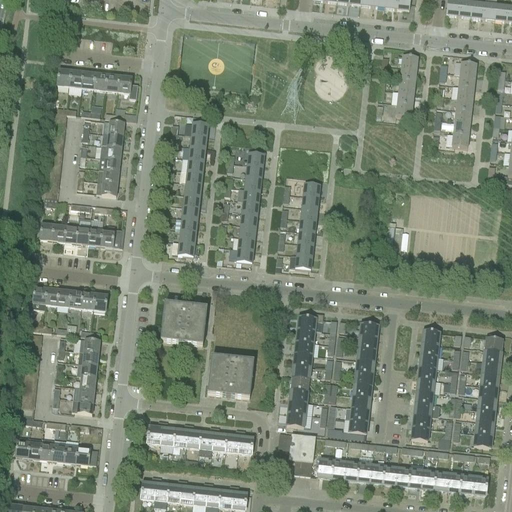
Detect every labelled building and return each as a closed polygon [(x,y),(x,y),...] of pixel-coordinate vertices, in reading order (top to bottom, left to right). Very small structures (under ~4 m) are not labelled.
[(349,0),(348,8),(360,9),(361,0),(349,0)] [(361,0),(360,9),(372,11),(373,0),(361,0)] [(373,0),(372,11),(384,12),(385,0),(373,0)] [(385,0),(384,12),(396,13),(397,0),(385,0)] [(397,0),(396,13),(408,15),(409,0),(397,0)] [(460,0),(460,5),(458,20),(470,22),(471,7),(472,0),(460,0)] [(446,19),(458,20),(460,5),(447,4),(446,19)] [(470,22),(481,23),(483,8),(471,7),(470,22)] [(481,23),(494,24),(495,9),(483,8),(481,23)] [(494,24),(505,26),(507,11),(495,9),(494,24)] [(402,60),(400,73),(415,74),(417,62),(402,60)] [(460,67),(459,79),(474,81),(475,68),(460,67)] [(400,73),(399,84),(414,86),(415,74),(400,73)] [(56,89),(69,90),(70,75),(58,74),(56,89)] [(69,90),(81,92),(83,77),(70,75),(69,90)] [(81,92),(93,93),(95,78),(83,77),(81,92)] [(93,93),(105,95),(107,79),(95,78),(93,93)] [(105,95),(117,96),(119,81),(107,79),(105,95)] [(459,79),(458,91),(473,93),(474,81),(459,79)] [(119,81),(117,96),(130,97),(129,103),(136,104),(138,89),(131,88),(131,82),(119,81)] [(399,84),(398,96),(413,98),(414,86),(399,84)] [(458,91),(456,103),(471,105),(473,93),(458,91)] [(496,98),(495,107),(501,108),(502,99),(504,99),(505,96),(497,95),(496,98)] [(398,96),(396,108),(411,110),(413,98),(398,96)] [(456,103),(455,115),(470,117),(471,105),(456,103)] [(411,110),(396,108),(395,120),(410,122),(411,110)] [(455,115),(454,127),(469,128),(470,117),(455,115)] [(124,119),(123,124),(132,125),(136,126),(136,120),(136,119),(137,118),(124,117),(124,118),(124,119)] [(104,125),(102,138),(122,140),(123,128),(124,128),(104,125)] [(84,126),(83,135),(86,135),(86,136),(88,137),(92,137),(92,133),(89,133),(90,127),(84,126)] [(192,127),(190,139),(206,141),(207,129),(192,127)] [(454,127),(452,139),(467,140),(469,128),(454,127)] [(102,138),(101,150),(121,152),(120,152),(122,140),(102,138)] [(190,139),(189,151),(204,153),(206,141),(190,139)] [(447,142),(446,150),(451,150),(452,151),(466,152),(467,140),(452,139),(452,143),(447,142)] [(101,150),(99,162),(120,164),(119,164),(120,152),(121,152),(101,150)] [(189,151),(188,163),(203,165),(204,153),(189,151)] [(243,165),(242,169),(247,169),(262,171),(263,160),(248,158),(247,165),(243,165)] [(99,162),(98,174),(118,176),(119,164),(120,164),(99,162)] [(188,163),(186,175),(202,177),(203,165),(188,163)] [(247,169),(245,182),(260,183),(262,171),(247,169)] [(98,174),(97,186),(117,188),(116,188),(118,176),(98,174)] [(186,175),(185,187),(200,189),(202,177),(186,175)] [(245,182),(244,194),(259,195),(260,183),(245,182)] [(117,188),(97,186),(95,198),(116,200),(115,200),(116,188),(117,188)] [(185,187),(184,199),(199,201),(200,189),(185,187)] [(304,188),(303,200),(317,202),(319,189),(304,188)] [(237,205),(242,206),(258,208),(259,195),(244,194),(238,193),(237,205)] [(184,199),(182,211),(198,213),(199,201),(184,199)] [(303,200),(301,212),(316,214),(317,202),(303,200)] [(242,206),(241,218),(256,220),(258,208),(242,206)] [(182,211),(181,223),(196,225),(198,213),(182,211)] [(301,212),(300,224),(315,226),(316,214),(301,212)] [(241,218),(240,230),(255,231),(256,220),(241,218)] [(181,223),(180,235),(195,237),(196,225),(181,223)] [(300,224),(299,236),(313,238),(315,226),(300,224)] [(65,231),(63,246),(76,247),(77,232),(78,228),(78,226),(66,225),(65,231)] [(39,243),(51,245),(53,229),(41,228),(39,243)] [(76,247),(88,249),(90,230),(78,228),(77,232),(76,247)] [(51,245),(63,246),(65,231),(53,229),(51,245)] [(88,249),(100,250),(101,235),(102,231),(90,230),(88,249)] [(240,230),(238,242),(254,243),(255,231),(240,230)] [(386,230),(383,258),(391,259),(391,256),(400,257),(402,232),(386,230)] [(101,235),(100,250),(112,251),(119,252),(121,234),(114,233),(114,236),(107,235),(107,232),(102,231),(101,235)] [(180,235),(178,247),(194,248),(195,237),(180,235)] [(299,236),(297,248),(312,250),(313,238),(299,236)] [(238,242),(237,254),(252,255),(254,243),(238,242)] [(194,248),(178,247),(177,259),(192,261),(194,248)] [(297,248),(296,260),(311,262),(312,250),(297,248)] [(252,255),(237,254),(236,266),(251,267),(252,255)] [(311,262),(296,260),(295,272),(309,274),(311,262)] [(44,314),(44,308),(46,293),(34,291),(31,313),(44,314)] [(46,293),(44,308),(56,310),(58,294),(46,293)] [(56,310),(68,311),(70,296),(58,294),(56,310)] [(68,311),(80,312),(82,297),(70,296),(68,311)] [(80,312),(92,314),(94,298),(82,297),(80,312)] [(94,298),(92,314),(105,315),(107,300),(94,298)] [(206,313),(165,309),(164,309),(160,346),(202,351),(206,313)] [(298,321),(297,333),(314,335),(321,335),(322,326),(322,324),(322,318),(306,317),(305,322),(298,321)] [(360,328),(359,340),(376,342),(377,330),(360,328)] [(297,333),(295,345),(312,347),(314,335),(297,333)] [(423,335),(421,347),(438,349),(439,337),(423,335)] [(359,340),(357,352),(375,354),(376,342),(359,340)] [(485,342),(484,354),(501,356),(502,344),(485,342)] [(81,343),(79,355),(98,358),(98,357),(97,357),(99,346),(81,343)] [(295,345),(294,357),(311,359),(312,347),(295,345)] [(421,347),(420,359),(436,361),(438,349),(421,347)] [(357,352),(356,364),(373,366),(375,354),(357,352)] [(484,354),(482,366),(499,368),(501,356),(484,354)] [(79,355),(78,368),(97,370),(97,369),(96,369),(97,358),(98,358),(79,355)] [(294,357),(293,369),(310,371),(311,359),(294,357)] [(420,359),(419,371),(435,373),(436,361),(420,359)] [(211,362),(206,399),(248,403),(253,366),(211,362)] [(356,364),(355,376),(372,378),(373,366),(356,364)] [(482,366),(481,378),(498,380),(499,368),(482,366)] [(81,380),(95,382),(95,381),(96,370),(97,370),(78,368),(77,379),(81,380)] [(293,369),(291,381),(308,383),(310,371),(293,369)] [(419,371),(417,383),(434,385),(435,373),(419,371)] [(355,376),(353,388),(371,390),(372,378),(355,376)] [(481,378),(480,390),(497,392),(498,380),(481,378)] [(81,380),(80,392),(94,394),(94,393),(93,393),(95,382),(81,380)] [(291,381),(290,393),(307,395),(308,383),(291,381)] [(417,383),(416,395),(432,397),(434,385),(417,383)] [(353,388),(352,400),(369,402),(371,390),(353,388)] [(480,390),(478,402),(495,404),(497,392),(480,390)] [(74,392),(73,403),(92,406),(93,394),(94,394),(80,392),(80,393),(74,392)] [(290,393),(289,405),(306,407),(307,395),(290,393)] [(416,395),(415,407),(431,409),(432,397),(416,395)] [(352,400),(351,412),(368,414),(369,402),(352,400)] [(478,402),(477,414),(494,416),(495,404),(478,402)] [(92,406),(73,403),(71,416),(91,418),(92,406)] [(289,405),(287,417),(304,419),(311,420),(312,408),(306,407),(289,405)] [(415,407),(413,419),(430,421),(438,422),(439,410),(431,409),(415,407)] [(351,412),(349,424),(367,426),(368,414),(351,412)] [(477,414),(476,426),(493,428),(494,416),(477,414)] [(287,417),(286,430),(296,431),(303,432),(303,430),(310,431),(311,420),(304,419),(287,417)] [(14,424),(12,438),(17,439),(21,437),(21,432),(19,429),(20,420),(15,419),(15,424),(14,424)] [(32,421),(20,419),(20,420),(22,422),(21,428),(30,429),(30,426),(32,426),(32,423),(32,421)] [(413,419),(412,431),(428,433),(430,421),(413,419)] [(349,424),(348,436),(365,438),(367,426),(349,424)] [(146,447),(160,448),(162,426),(158,425),(157,432),(148,431),(146,447)] [(160,448),(173,450),(174,434),(166,433),(167,426),(162,426),(160,448)] [(476,426),(474,438),(491,440),(493,428),(476,426)] [(173,450),(186,451),(188,429),(183,428),(183,435),(174,434),(173,450)] [(186,451),(199,453),(200,437),(192,436),(193,429),(188,429),(186,451)] [(199,453),(211,454),(214,431),(209,431),(209,438),(200,437),(199,453)] [(211,454),(224,455),(226,439),(218,438),(218,432),(214,431),(211,454)] [(428,433),(412,431),(411,443),(427,445),(428,433)] [(224,455),(237,457),(240,434),(235,434),(235,440),(226,439),(224,455)] [(240,434),(237,457),(251,458),(252,442),(244,441),(244,435),(240,434)] [(438,443),(437,452),(448,453),(450,435),(444,434),(444,438),(438,443)] [(341,435),(340,442),(355,443),(364,445),(365,444),(365,438),(348,436),(341,435)] [(300,465),(306,466),(311,467),(314,441),(291,438),(291,444),(290,450),(289,455),(289,461),(289,464),(294,465),(300,465)] [(491,440),(474,438),(473,450),(490,452),(491,440)] [(15,461),(27,463),(29,443),(17,441),(15,461)] [(27,463),(39,464),(41,444),(29,443),(27,463)] [(41,444),(39,464),(51,465),(53,450),(53,445),(41,444)] [(53,450),(51,465),(63,467),(65,451),(66,445),(54,444),(53,445),(53,450)] [(65,451),(63,467),(75,468),(77,452),(78,446),(66,444),(66,445),(65,451)] [(89,454),(77,452),(75,468),(88,469),(95,470),(96,470),(97,455),(89,454)] [(358,468),(356,484),(369,486),(371,469),(371,462),(359,460),(358,468)] [(317,480),(331,481),(333,465),(319,463),(317,480)] [(331,481),(343,483),(345,466),(333,465),(331,481)] [(343,483),(356,484),(358,468),(345,466),(343,483)] [(369,486),(382,487),(383,471),(371,469),(369,486)] [(382,487),(395,488),(397,472),(383,471),(382,487)] [(395,488),(408,490),(410,474),(397,472),(395,488)] [(408,490),(421,491),(423,475),(410,474),(408,490)] [(421,491),(434,493),(436,476),(423,475),(421,491)] [(434,493),(446,494),(448,478),(436,476),(434,493)] [(446,494),(459,496),(461,479),(448,478),(446,494)] [(459,496),(472,497),(474,481),(461,479),(459,496)] [(140,502),(154,504),(156,482),(152,481),(151,487),(142,486),(140,502)] [(474,481),(472,497),(485,498),(486,482),(474,481)] [(154,504),(167,505),(168,489),(160,488),(161,482),(156,482),(154,504)] [(167,505),(180,507),(182,484),(178,484),(177,490),(168,489),(167,505)] [(180,507),(192,508),(194,492),(186,491),(186,485),(182,484),(180,507)] [(192,508),(205,509),(208,487),(203,487),(203,493),(194,492),(192,508)] [(205,509),(218,511),(220,495),(212,494),(212,488),(208,487),(205,509)] [(218,511),(228,511),(231,511),(234,490),(229,490),(228,496),(220,495),(218,511)] [(234,490),(231,511),(244,511),(246,498),(238,497),(238,491),(234,490)]
